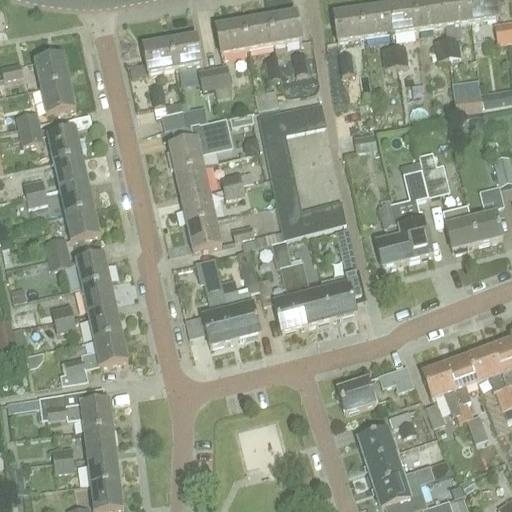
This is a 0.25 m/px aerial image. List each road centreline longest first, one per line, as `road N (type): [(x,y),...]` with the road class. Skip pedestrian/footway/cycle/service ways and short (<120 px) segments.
road 1 (residential): [(176,398),(96,2)]
road 2 (residential): [(299,367),(380,347),(404,330),(511,294)]
road 3 (residential): [(348,511),(299,367)]
road 4 (residential): [(176,398),(299,367)]
